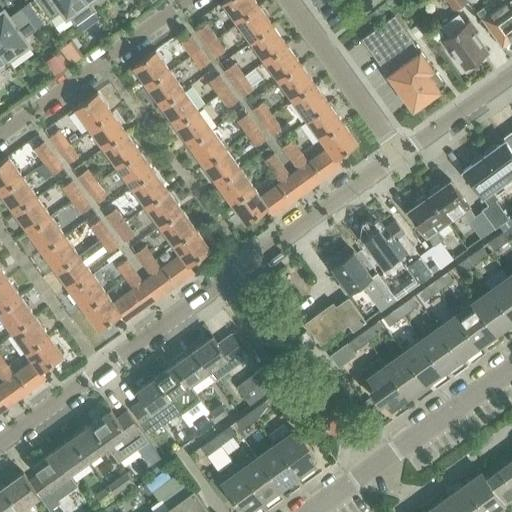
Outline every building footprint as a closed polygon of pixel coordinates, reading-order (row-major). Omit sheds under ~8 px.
[(36,0),(51,20),(63,11),(72,23),(74,27),(95,11),(88,1),(87,1),(86,0),(36,0)] [(254,0),(223,0),(222,1),(237,22),(259,7),(254,0)] [(447,0),(455,11),(469,1),(467,0),(447,0)] [(505,0),(492,0),(476,12),(482,20),(501,47),(511,38),(511,0),(509,0),(507,2),(505,0)] [(28,3),(21,8),(36,29),(43,24),(28,3)] [(259,7),(237,22),(251,42),(273,26),(259,7)] [(0,50),(6,59),(8,58),(14,67),(33,53),(27,44),(23,39),(36,30),(21,9),(8,18),(4,12),(0,14),(0,50)] [(63,11),(51,20),(59,32),(72,23),(63,11)] [(449,35),(442,41),(452,55),(455,53),(467,69),(469,67),(473,69),(479,64),(479,61),(484,57),(489,53),(475,34),(478,32),(469,20),(465,23),(459,15),(443,27),(449,35)] [(395,16),(362,40),(379,63),(381,66),(382,68),(384,66),(389,74),(387,75),(391,80),(408,104),(413,111),(446,87),(421,51),(420,52),(414,44),(415,44),(395,16)] [(206,24),(196,31),(207,45),(216,38),(206,24)] [(410,29),(417,38),(424,34),(417,24),(410,29)] [(273,26),(251,42),(265,61),(287,45),(273,26)] [(191,35),(181,42),(191,56),(201,49),(191,35)] [(216,38),(207,45),(215,57),(225,50),(216,38)] [(72,39),(59,48),(71,64),(71,65),(84,55),(72,39)] [(287,45),(265,61),(279,80),(301,64),(287,45)] [(201,49),(191,56),(200,68),(209,61),(201,49)] [(155,50),(133,66),(148,87),(170,71),(155,50)] [(59,51),(45,61),(55,75),(69,65),(59,51)] [(234,63),(225,70),(234,83),(244,76),(234,63)] [(301,64),(279,80),(293,100),(315,84),(301,64)] [(170,71),(148,87),(162,107),(184,90),(170,71)] [(219,74),(209,81),(219,94),(228,87),(219,74)] [(244,76),(234,83),(244,96),(253,89),(244,76)] [(315,84),(293,100),(307,119),(328,103),(315,84)] [(228,87),(219,94),(228,107),(238,100),(228,87)] [(184,90),(162,107),(176,125),(198,109),(184,90)] [(97,92),(75,108),(91,130),(113,114),(97,92)] [(262,102),(253,109),(262,122),(272,115),(262,102)] [(328,103),(307,119),(320,138),(342,122),(328,103)] [(198,109),(176,125),(190,145),(212,129),(198,109)] [(247,113),(237,120),(247,133),(256,126),(247,113)] [(113,114),(91,130),(104,149),(126,133),(113,114)] [(272,115),(262,122),(271,134),(273,133),(281,127),(272,115)] [(301,152),(291,159),(299,170),(311,187),(341,165),(337,160),(336,158),(344,152),(357,143),(342,122),(320,138),(328,149),(322,153),(309,163),(301,152)] [(256,126),(247,133),(256,146),(264,140),(265,139),(256,126)] [(212,129),(190,145),(204,164),(226,148),(212,129)] [(59,130),(49,137),(60,151),(69,144),(59,130)] [(126,133),(104,149),(118,167),(140,152),(126,133)] [(474,165),(463,173),(482,200),(484,199),(488,205),(481,209),(482,210),(495,228),(498,226),(509,218),(496,201),(499,199),(493,189),(511,175),(511,140),(509,143),(507,141),(506,141),(498,148),(495,144),(485,151),(488,155),(483,158),(481,154),(471,161),(474,165)] [(43,141),(34,148),(44,163),(54,155),(43,141)] [(293,141),(283,148),(291,159),(301,152),(293,141)] [(69,144),(60,151),(68,163),(78,156),(69,144)] [(226,148),(204,164),(218,183),(240,167),(226,148)] [(140,152),(118,167),(132,187),(154,171),(140,152)] [(274,154),(265,161),(273,173),(282,165),(274,154)] [(54,155),(44,163),(52,174),(62,167),(54,155)] [(8,156),(0,161),(0,191),(2,194),(24,178),(8,156)] [(254,187),(231,203),(246,223),(267,208),(268,209),(272,215),(302,193),(290,176),(282,165),(273,173),(280,183),(266,193),(262,197),(254,186),(254,187)] [(240,167),(218,183),(231,203),(254,187),(254,186),(240,167)] [(87,169),(77,176),(87,189),(97,182),(87,169)] [(154,171),(132,187),(146,206),(168,190),(154,171)] [(24,178),(2,194),(16,214),(38,198),(24,178)] [(71,180),(62,187),(71,201),(81,194),(71,180)] [(439,185),(429,192),(432,195),(430,197),(448,222),(458,214),(464,223),(465,222),(468,220),(474,230),(480,238),(481,239),(494,229),(495,228),(482,210),(481,211),(475,215),(468,207),(470,205),(451,181),(441,188),(439,185)] [(97,182),(87,189),(96,202),(106,195),(97,182)] [(168,190),(146,206),(160,226),(182,210),(168,190)] [(81,194),(71,201),(81,213),(90,206),(81,194)] [(418,205),(407,213),(425,238),(427,237),(433,245),(427,250),(426,250),(427,251),(432,259),(439,269),(440,269),(446,264),(453,259),(440,241),(445,238),(438,228),(448,222),(430,197),(428,198),(426,195),(416,202),(418,205)] [(38,198),(16,214),(29,232),(51,216),(38,198)] [(116,208),(106,215),(115,228),(125,221),(116,208)] [(182,210),(160,226),(174,245),(196,229),(182,210)] [(511,215),(509,218),(498,226),(502,231),(503,232),(509,240),(509,241),(511,238),(511,215)] [(51,216),(29,232),(43,252),(65,236),(51,216)] [(100,220),(90,227),(99,240),(109,233),(100,220)] [(125,221),(115,228),(124,241),(126,240),(134,234),(125,221)] [(378,228),(364,238),(368,244),(380,260),(384,267),(399,256),(405,266),(419,255),(395,221),(380,231),(378,228)] [(155,259),(145,266),(152,276),(164,293),(194,271),(190,266),(189,264),(194,261),(197,258),(210,249),(196,229),(174,245),(181,255),(174,261),(162,269),(155,259)] [(502,231),(487,241),(494,250),(509,240),(503,232),(502,231)] [(109,233),(99,240),(107,250),(109,252),(117,246),(118,245),(109,233)] [(65,236),(43,252),(57,271),(78,255),(79,255),(65,236)] [(78,255),(57,271),(71,290),(93,274),(86,265),(107,250),(99,240),(79,255),(78,255)] [(368,244),(361,249),(373,265),(380,260),(368,244)] [(145,246),(135,253),(145,266),(155,259),(145,246)] [(482,246),(467,256),(468,257),(473,264),(474,265),(488,255),(482,246)] [(334,266),(331,268),(350,293),(362,285),(380,311),(397,299),(391,292),(389,289),(383,293),(353,252),(347,256),(345,254),(332,263),(334,266)] [(419,255),(405,266),(411,274),(418,284),(433,274),(425,263),(419,255)] [(467,256),(453,267),(459,275),(474,265),(473,264),(468,257),(467,256)] [(126,259),(117,266),(126,280),(136,273),(126,259)] [(432,259),(425,263),(433,274),(439,269),(432,259)] [(502,268),(485,281),(491,289),(511,318),(511,281),(508,277),(502,268)] [(447,271),(432,281),(433,282),(439,290),(453,280),(447,271)] [(107,294),(85,310),(99,329),(120,314),(121,315),(125,321),(155,299),(143,283),(136,273),(126,280),(133,290),(118,300),(114,304),(107,294)] [(93,274),(71,290),(85,310),(107,294),(93,274)] [(402,284),(391,292),(397,299),(418,284),(411,274),(400,282),(402,284)] [(7,278),(0,283),(0,312),(21,297),(7,278)] [(432,281),(418,292),(424,301),(439,290),(433,282),(432,281)] [(491,289),(473,302),(487,321),(496,333),(511,321),(511,318),(491,289)] [(412,296),(397,306),(398,307),(404,315),(418,305),(412,297),(412,296)] [(21,297),(0,312),(0,313),(14,332),(35,317),(21,297)] [(309,321),(306,323),(321,344),(348,325),(352,331),(366,321),(365,321),(349,298),(330,312),(327,308),(309,321)] [(473,302),(456,314),(461,321),(478,345),(496,333),(487,321),(473,302)] [(397,306),(383,317),(386,321),(389,326),(404,315),(398,307),(397,306)] [(456,314),(438,327),(461,358),(478,345),(461,321),(456,314)] [(35,317),(14,332),(28,351),(49,336),(35,317)] [(377,321),(363,332),(369,340),(383,330),(377,322),(377,321)] [(438,327),(421,339),(443,370),(461,358),(438,327)] [(306,330),(297,336),(306,349),(314,343),(306,330)] [(363,332),(348,342),(354,351),(369,340),(363,332)] [(214,335),(193,350),(209,372),(219,365),(222,370),(246,353),(232,334),(219,343),(214,335)] [(8,367),(0,371),(0,376),(4,382),(16,399),(46,378),(41,371),(49,365),(62,355),(49,336),(28,351),(35,361),(26,366),(14,375),(8,367)] [(421,339),(403,352),(426,383),(443,370),(421,339)] [(348,342),(330,355),(338,367),(356,354),(354,351),(348,342)] [(193,350),(175,363),(191,385),(209,372),(193,350)] [(403,352),(386,364),(408,395),(426,383),(403,352)] [(379,356),(362,369),(368,377),(375,387),(370,390),(379,402),(383,399),(390,408),(408,395),(386,364),(379,356)] [(175,363),(156,376),(172,399),(181,410),(179,412),(196,435),(197,436),(216,422),(209,412),(201,400),(201,399),(198,395),(191,385),(175,363)] [(266,366),(238,386),(251,404),(278,383),(266,366)] [(133,407),(131,408),(149,433),(151,432),(171,418),(179,412),(181,410),(172,399),(156,376),(136,391),(142,400),(133,407)] [(368,407),(374,403),(369,397),(364,401),(368,407)] [(251,410),(250,411),(256,419),(257,419),(271,409),(265,400),(251,410)] [(221,404),(209,412),(216,422),(228,414),(221,404)] [(111,409),(91,424),(108,447),(109,447),(119,461),(149,440),(142,430),(127,410),(118,417),(111,409)] [(237,420),(236,421),(242,430),(243,429),(256,419),(250,411),(237,420)] [(284,423),(268,434),(275,444),(275,443),(298,475),(316,462),(309,452),(313,449),(305,437),(300,440),(293,430),(291,432),(284,423)] [(91,424),(72,437),(89,461),(108,447),(91,424)] [(216,435),(215,436),(221,444),(222,444),(232,436),(236,434),(230,425),(216,435)] [(201,445),(201,446),(207,455),(208,454),(221,444),(215,436),(202,445),(201,445)] [(72,437),(53,451),(70,474),(89,461),(72,437)] [(275,444),(258,456),(280,487),(298,475),(275,443),(275,444)] [(40,474),(30,481),(40,494),(50,509),(61,502),(59,499),(78,485),(70,474),(53,451),(33,465),(40,474)] [(160,456),(150,463),(156,471),(166,464),(163,460),(160,456)] [(258,456),(240,469),(263,500),(280,487),(258,456)] [(511,460),(487,478),(504,503),(511,497),(511,460)] [(162,506),(186,495),(173,468),(149,479),(162,506)] [(240,469),(222,482),(244,511),(245,511),(263,500),(240,469)] [(23,472),(4,486),(20,508),(40,494),(30,481),(23,472)] [(482,472),(464,485),(483,511),(491,511),(504,503),(487,478),(482,472)] [(127,473),(107,487),(113,495),(132,481),(127,473)] [(483,511),(464,485),(446,497),(456,511),(483,511)] [(4,486),(0,488),(0,511),(14,511),(20,508),(4,486)] [(107,487),(96,494),(102,503),(113,495),(107,487)] [(162,511),(210,511),(194,489),(190,492),(162,511)] [(456,511),(446,497),(428,510),(429,511),(456,511)]
